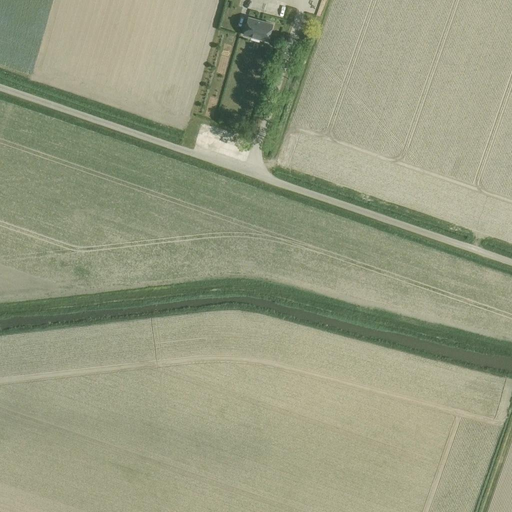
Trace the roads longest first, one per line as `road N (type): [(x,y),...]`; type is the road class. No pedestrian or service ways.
road 1 (unclassified): [(511,263),(0,87)]
road 2 (unknown): [(245,171),(303,0)]
